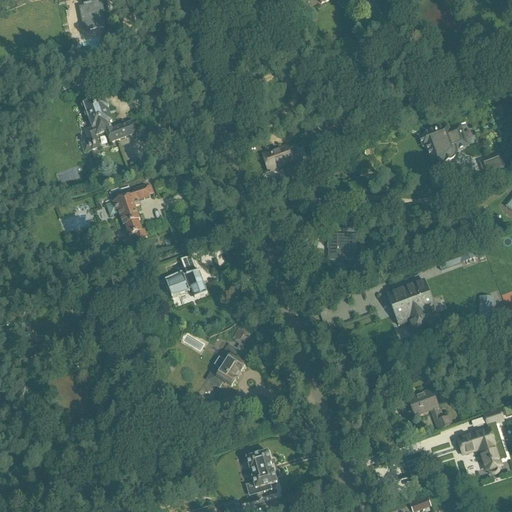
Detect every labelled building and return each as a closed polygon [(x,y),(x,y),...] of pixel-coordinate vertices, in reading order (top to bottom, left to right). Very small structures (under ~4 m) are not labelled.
[(84,0),(85,5),(81,6),(79,7),(82,23),(74,25),(76,34),(105,27),(99,1),(103,0),(84,0)] [(286,57),(289,66),(302,61),(299,52),(286,57)] [(83,54),(65,58),(66,66),(84,62),(83,54)] [(85,108),(84,109),(86,115),(87,114),(93,129),(85,132),(92,151),(99,149),(95,138),(105,135),(107,134),(110,145),(138,135),(133,122),(115,129),(115,130),(113,131),(110,124),(112,123),(107,109),(109,109),(106,100),(104,101),(103,99),(84,106),(85,108)] [(327,133),(343,128),(339,118),(324,124),(327,133)] [(434,169),(447,164),(452,162),(453,162),(454,161),(455,160),(456,159),(457,157),(457,155),(458,152),(470,148),(462,126),(450,130),(449,125),(419,137),(423,150),(427,148),(434,169)] [(289,145),(261,154),(268,174),(286,168),(287,169),(294,166),(294,165),(296,164),(289,145)] [(486,177),(498,172),(505,169),(500,156),(481,163),(486,177)] [(310,177),(304,162),(294,166),(287,169),(285,170),(290,185),(310,177)] [(131,169),(134,176),(144,172),(141,165),(131,169)] [(135,195),(118,202),(113,204),(107,206),(110,217),(119,215),(124,227),(125,227),(129,238),(139,234),(139,235),(135,236),(137,243),(148,239),(145,231),(143,232),(139,222),(141,221),(136,208),(141,207),(139,203),(151,199),(150,196),(154,195),(151,186),(147,188),(147,186),(134,191),(135,195)] [(343,231),(361,231),(362,222),(343,221),(343,231)] [(351,236),(329,236),(328,261),(378,262),(379,249),(363,248),(362,248),(362,238),(351,238),(351,236)] [(459,254),(459,255),(438,263),(442,271),(462,264),(479,258),(475,248),(459,254)] [(195,300),(200,298),(208,296),(200,274),(198,274),(192,258),(181,261),(187,278),(185,279),(183,274),(166,281),(173,301),(190,294),(189,292),(192,291),(195,300)] [(430,300),(428,294),(423,282),(387,295),(399,328),(409,325),(414,338),(430,332),(432,338),(444,333),(437,314),(435,314),(430,300)] [(478,336),(493,336),(494,298),(479,298),(478,336)] [(33,346),(24,325),(15,329),(27,359),(41,353),(38,345),(33,346)] [(242,330),(234,341),(243,348),(251,336),(242,330)] [(229,345),(210,376),(207,381),(220,390),(223,385),(230,389),(246,365),(239,359),(243,354),(229,345)] [(433,391),(418,397),(409,400),(415,418),(432,412),(439,432),(439,431),(453,426),(450,418),(443,420),(433,391)] [(490,430),(470,437),(458,441),(459,443),(458,445),(458,447),(459,449),(460,451),(461,452),(463,453),(462,454),(463,456),(479,450),(486,472),(490,471),(491,473),(493,474),(495,474),(497,472),(498,471),(498,468),(501,467),(494,445),(491,435),(498,433),(495,425),(504,422),(500,411),(484,416),(488,427),(491,426),(493,430),(490,431),(490,430)] [(253,478),(253,481),(256,490),(263,488),(264,493),(272,490),(271,485),(277,484),(274,472),(272,472),(270,465),(272,464),(268,452),(261,454),(261,453),(253,455),(254,457),(247,459),(250,470),(248,471),(250,479),(253,478)] [(413,511),(419,511),(427,509),(427,507),(430,506),(428,499),(411,506),(413,511)] [(239,511),(237,502),(223,506),(224,511),(239,511)]
